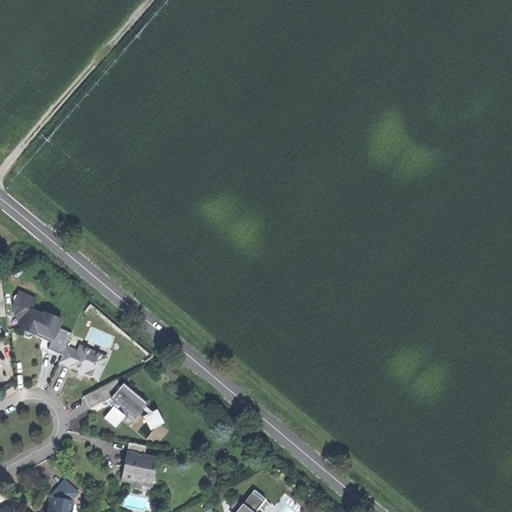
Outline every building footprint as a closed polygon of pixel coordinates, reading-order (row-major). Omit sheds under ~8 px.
[(39,336),(50,341),(57,325),(60,317),(43,310),(42,314),(30,309),(35,298),(18,291),(17,293),(15,293),(12,294),(11,296),(13,299),(14,300),(13,303),(14,314),(25,319),(21,328),(23,330),(22,332),(24,334),(26,335),(30,334),(31,333),(39,336)] [(70,331),(57,325),(50,341),(47,347),(60,353),(64,344),(70,331)] [(76,349),(64,344),(60,353),(57,360),(70,366),(71,364),(78,367),(84,370),(83,372),(96,378),(106,356),(79,344),(76,349)] [(85,401),(88,407),(111,395),(117,399),(115,402),(134,416),(146,402),(121,383),(119,385),(115,377),(82,394),(85,401)] [(115,405),(105,416),(116,426),(126,414),(115,405)] [(150,429),(163,422),(156,408),(143,415),(150,429)] [(145,445),(128,441),(126,450),(125,457),(127,460),(126,463),(123,464),(120,478),(131,480),(133,480),(133,479),(141,481),(151,483),(156,456),(143,454),(145,445)] [(70,511),(72,504),(69,499),(77,491),(63,479),(57,486),(51,492),(51,496),(48,495),(46,504),(50,505),(48,511),(40,510),(37,511),(36,511),(70,511)] [(140,488),(141,481),(133,479),(133,480),(131,480),(130,486),(140,488)] [(254,511),(265,497),(253,487),(233,511),(254,511)]
